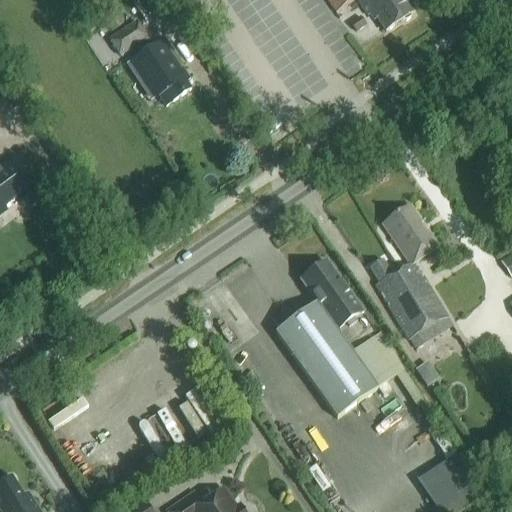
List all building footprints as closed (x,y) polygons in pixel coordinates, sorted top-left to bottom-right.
[(174,9),(167,0),(147,0),(136,7),(149,26),(174,9)] [(377,0),(382,8),(393,0),(328,0),(337,12),(354,0),(377,0)] [(415,13),(406,0),(393,0),(382,8),(377,0),(358,0),(369,16),(373,13),(386,32),(404,21),(407,21),(411,18),(412,15),(415,13)] [(360,18),(350,25),(356,34),(366,27),(360,18)] [(136,25),(109,43),(120,58),(137,47),(143,56),(138,59),(129,65),(140,80),(154,101),(159,98),(166,108),(191,91),(186,83),(188,81),(180,69),(181,67),(176,59),(175,60),(169,52),(171,51),(164,41),(151,50),(146,42),(147,41),(136,25)] [(0,171),(1,173),(0,174),(0,215),(7,211),(5,208),(17,200),(19,203),(30,195),(25,188),(33,182),(16,159),(0,171)] [(411,267),(437,248),(426,233),(424,234),(418,225),(420,224),(408,208),(382,227),(411,267)] [(511,282),(511,281),(511,257),(500,265),(511,282)] [(392,278),(383,263),(370,270),(379,286),(376,288),(408,341),(446,318),(423,279),(421,280),(414,268),(410,271),(408,268),(392,278)] [(327,265),(300,285),(316,307),(336,334),(345,327),(348,331),(356,324),(353,321),(362,314),(327,265)] [(316,307),(276,335),(337,421),(406,372),(383,339),(354,359),(336,334),(316,307)] [(195,415),(203,431),(212,427),(217,437),(225,433),(204,390),(191,397),(199,413),(195,415)] [(164,466),(203,451),(186,408),(147,423),(164,466)] [(448,463),(417,484),(436,511),(465,511),(486,498),(457,457),(448,463)] [(38,511),(29,496),(24,498),(12,479),(0,486),(0,503),(2,506),(0,507),(0,511),(38,511)] [(244,511),(241,507),(237,510),(228,497),(220,495),(197,511),(189,499),(170,511),(244,511)] [(148,511),(141,501),(124,511),(148,511)]
